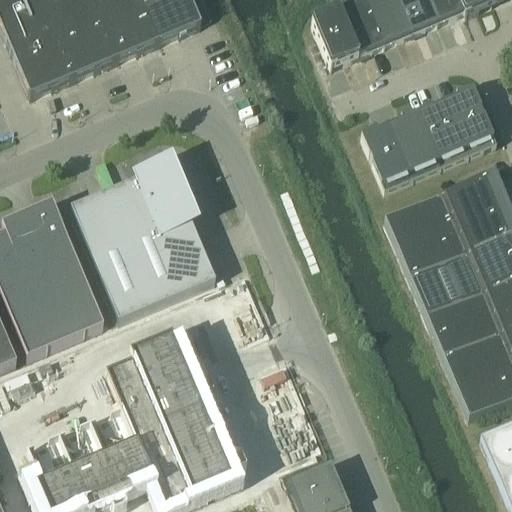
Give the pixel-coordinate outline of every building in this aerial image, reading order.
[(19,0),(0,8),(0,39),(8,60),(51,42),(34,0),(19,0)] [(83,0),(34,0),(51,42),(71,88),(113,71),(83,0)] [(133,0),(83,0),(113,71),(156,53),(133,0)] [(184,0),(133,0),(156,53),(199,35),(184,0)] [(511,0),(383,0),(310,31),(329,77),(461,21),(463,25),(511,3),(511,0)] [(51,42),(8,60),(28,107),(71,88),(51,42)] [(455,105),(443,110),(467,165),(495,153),(482,124),(479,117),(471,97),(454,101),(455,105)] [(429,112),(415,121),(439,177),(467,165),(443,110),(431,115),(429,112)] [(400,128),(388,133),(411,188),(439,177),(415,121),(399,125),(400,128)] [(411,188),(388,133),(376,138),(374,135),(359,145),(367,164),(368,164),(371,171),(370,171),(383,201),(411,188)] [(194,230),(169,169),(134,183),(136,188),(68,217),(117,331),(213,291),(189,232),(194,230)] [(443,203),(382,228),(408,288),(448,271),(431,232),(452,223),(452,222),(492,205),(497,203),(490,185),(489,183),(465,194),(458,196),(448,200),(443,203)] [(452,223),(431,232),(448,271),(468,263),(476,283),(497,274),(498,275),(511,269),(511,237),(510,233),(508,228),(505,221),(504,219),(502,214),(500,208),(497,203),(492,205),(452,222),(452,223)] [(0,244),(0,307),(25,368),(102,336),(50,214),(0,234),(0,236),(3,244),(0,244)] [(448,271),(408,288),(424,328),(506,294),(511,291),(511,269),(498,275),(497,274),(476,283),(468,263),(448,271)] [(511,291),(506,294),(424,328),(441,368),(481,351),(501,343),(493,323),(511,314),(511,291)] [(501,343),(481,351),(498,391),(511,384),(511,314),(493,323),(501,343)] [(0,379),(15,373),(0,338),(0,379)] [(39,490),(30,494),(38,511),(92,511),(149,488),(159,511),(179,511),(231,490),(170,346),(127,364),(129,369),(103,380),(120,418),(133,451),(39,490)] [(481,351),(441,368),(466,428),(511,409),(511,384),(498,391),(481,351)] [(511,511),(511,431),(478,446),(506,511),(511,511)] [(344,511),(329,474),(286,492),(294,511),(344,511)]
